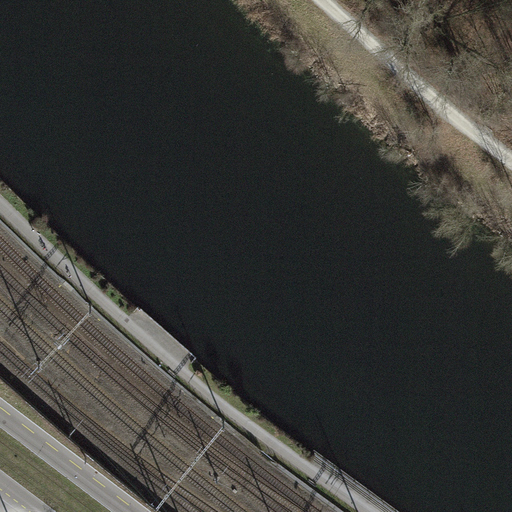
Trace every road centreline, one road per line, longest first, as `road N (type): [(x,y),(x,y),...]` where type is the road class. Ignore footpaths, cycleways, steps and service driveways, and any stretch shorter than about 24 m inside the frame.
road 1 (track): [(0,204),(174,364),(372,511)]
road 2 (track): [(325,0),(511,158)]
road 3 (secondary): [(131,511),(0,410)]
